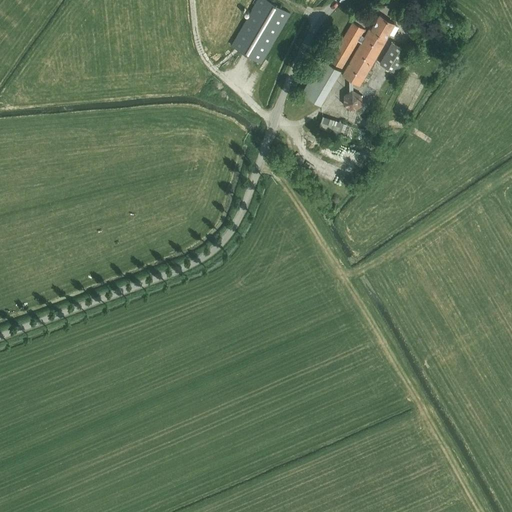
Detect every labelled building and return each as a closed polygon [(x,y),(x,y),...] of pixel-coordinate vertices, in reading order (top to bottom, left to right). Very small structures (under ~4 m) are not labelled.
[(290,13),(266,0),(257,0),(231,46),(261,63),(290,13)] [(374,25),(371,30),(369,29),(364,37),(361,43),(342,75),(360,86),(387,40),(385,39),(393,24),(379,16),(376,21),(377,21),(374,26),(374,25)] [(352,22),(329,61),(341,68),(357,41),(361,43),(364,37),(361,35),(364,29),(352,22)] [(392,42),(379,64),(396,73),(408,52),(392,42)] [(320,105),(341,70),(321,59),(301,93),(320,105)] [(343,95),(343,106),(352,111),(361,105),(361,95),(352,89),(343,95)] [(346,140),(356,143),(361,128),(323,116),(318,128),(347,138),(346,140)]
